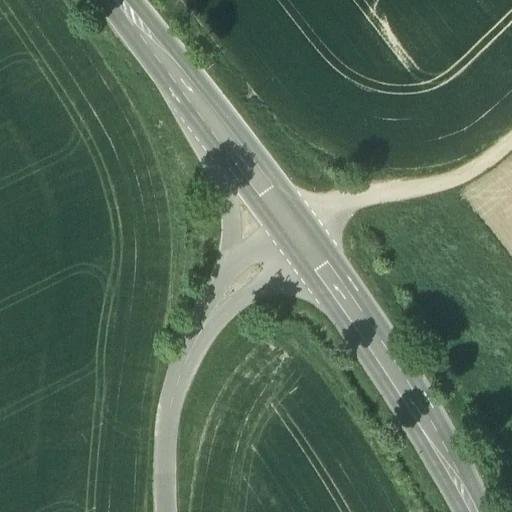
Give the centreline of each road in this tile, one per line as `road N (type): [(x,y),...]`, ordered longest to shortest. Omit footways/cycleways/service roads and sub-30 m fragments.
road 1 (secondary): [(473,511),(363,318),(118,0)]
road 2 (track): [(511,159),(456,200),(357,218),(312,247)]
